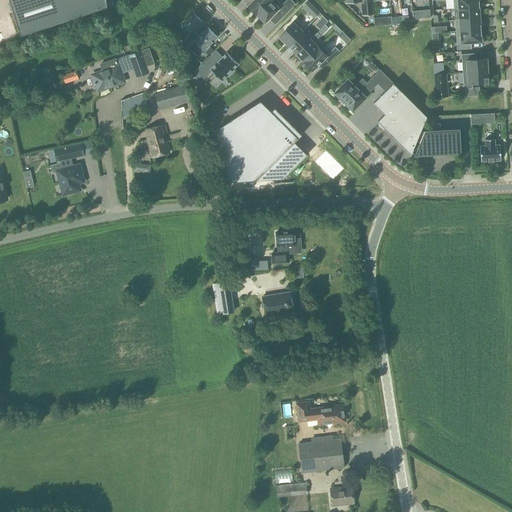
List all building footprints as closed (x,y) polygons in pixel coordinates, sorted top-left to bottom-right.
[(9,0),(21,36),(108,7),(106,0),(9,0)] [(254,0),(248,6),(257,14),(270,0),(254,0)] [(277,0),(270,0),(257,14),(257,15),(257,14),(265,23),(276,12),(282,18),(296,4),(291,0),(286,0),(282,5),(277,0)] [(345,0),(345,3),(361,2),(363,16),(374,15),(372,1),(372,0),(345,0)] [(453,0),(454,9),(479,7),(478,0),(453,0)] [(479,7),(454,9),(459,9),(460,19),(455,20),(480,18),(479,7)] [(184,24),(188,28),(186,30),(196,39),(194,41),(194,40),(194,41),(204,51),(204,50),(217,37),(218,37),(208,27),(207,27),(208,27),(199,36),(194,31),(202,22),(203,22),(194,13),(194,14),(184,24)] [(480,18),(455,20),(456,31),(480,30),(480,18)] [(297,20),(280,37),(288,46),(306,28),(297,20)] [(306,28),(288,46),(296,54),(314,36),(313,36),(310,39),(303,32),(306,28)] [(480,30),(456,31),(457,50),(472,49),(471,42),(481,42),(480,30)] [(304,61),(304,62),(322,44),(317,39),(321,35),(318,32),(314,36),(296,54),(304,61)] [(331,52),(322,44),(304,62),(313,70),(331,52)] [(129,55),(137,77),(149,73),(147,66),(154,64),(149,48),(129,55)] [(195,71),(203,79),(212,71),(222,81),(227,76),(229,77),(235,71),(233,70),(239,64),(228,53),(214,66),(207,59),(202,64),(195,71)] [(475,53),(461,54),(463,72),(487,71),(487,59),(476,59),(475,53)] [(197,58),(192,63),(194,69),(195,71),(202,64),(197,58)] [(93,75),(95,82),(94,82),(95,85),(96,84),(98,90),(124,81),(118,66),(93,75)] [(64,84),(78,79),(76,71),(61,75),(64,84)] [(487,71),(463,72),(464,84),(465,84),(465,89),(473,88),(472,84),(488,83),(487,71)] [(364,97),(380,81),(375,75),(359,91),(348,80),(336,93),(353,110),(365,97),(364,97)] [(393,83),(374,103),(385,114),(378,121),(379,123),(378,124),(383,129),(384,127),(411,154),(427,117),(393,83)] [(159,110),(190,102),(185,85),(154,93),(159,110)] [(284,179),(307,155),(295,142),(302,135),(275,108),(272,112),(261,101),(215,130),(230,182),(284,179)] [(473,114),(474,138),(501,137),(501,113),(473,114)] [(185,117),(188,130),(196,128),(193,114),(185,117)] [(162,125),(145,130),(152,157),(170,152),(162,125)] [(415,155),(461,153),(459,129),(425,131),(415,155)] [(501,161),(500,145),(495,145),(495,139),(485,139),(485,145),(480,146),(481,162),(501,161)] [(94,140),(66,147),(69,158),(96,151),(94,140)] [(417,162),(418,172),(436,172),(436,161),(417,162)] [(64,183),(67,193),(80,190),(78,183),(84,181),(81,171),(78,171),(77,166),(62,170),(60,163),(51,165),(53,173),(58,172),(61,184),(64,183)] [(141,163),(130,163),(131,175),(141,174),(141,163)] [(433,229),(448,216),(444,212),(429,224),(433,229)] [(272,254),(273,264),(289,262),(288,252),(286,252),(285,246),(295,245),(293,231),(275,233),(276,247),(281,246),(282,253),(272,254)] [(296,278),(304,278),(303,265),(295,266),(296,278)] [(233,312),(228,282),(213,284),(218,315),(233,312)] [(266,316),(293,311),(290,292),(263,297),(266,316)] [(297,403),(299,422),(320,419),(321,425),(331,424),(330,422),(345,420),(343,407),(331,408),(331,407),(317,408),(317,410),(311,410),(310,402),(297,403)] [(336,436),(304,438),(305,443),(294,444),(296,474),(339,470),(336,436)] [(277,449),(265,450),(267,468),(291,465),(290,453),(278,455),(277,449)] [(289,468),(267,470),(268,478),(274,477),(275,482),(271,482),(272,490),(293,487),(293,480),(287,480),(286,476),(290,475),(289,468)] [(328,504),(313,506),(313,511),(360,511),(359,500),(354,501),(355,505),(347,506),(347,504),(328,506),(328,504)]
